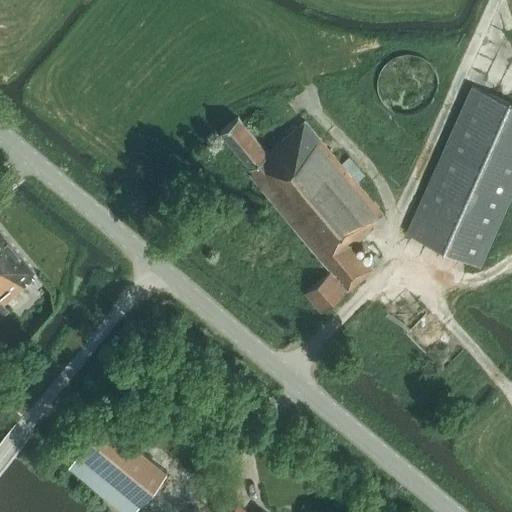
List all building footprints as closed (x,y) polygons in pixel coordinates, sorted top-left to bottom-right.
[(410,55),(407,55),(403,55),(399,56),(395,57),(392,59),(389,61),(386,63),(383,66),(381,70),(379,73),(378,77),(377,80),(377,84),(377,88),(378,92),(379,96),(380,99),(382,102),(385,105),(388,108),(391,110),(394,112),(398,114),(402,115),(405,115),(409,115),(413,114),(417,113),(420,112),(424,110),(427,108),(430,105),(432,102),(434,99),(435,95),(436,91),(437,87),(437,84),(437,80),(436,76),(434,72),(433,69),(430,66),(428,63),(425,61),(422,58),(418,57),(414,56),(410,55)] [(511,103),(473,87),(454,129),(408,233),(481,266),(511,196),(511,103)] [(306,121),(297,129),(268,153),(239,117),(221,132),(255,172),(251,175),(332,271),(307,292),(323,312),(374,268),(354,244),(372,229),(369,226),(384,213),(358,183),(365,177),(349,157),(342,164),(306,121)] [(0,307),(39,274),(0,229),(0,307)] [(105,421),(80,452),(142,503),(167,472),(105,421)]
